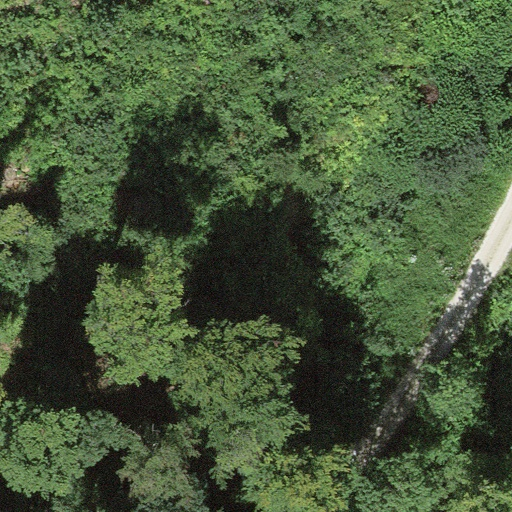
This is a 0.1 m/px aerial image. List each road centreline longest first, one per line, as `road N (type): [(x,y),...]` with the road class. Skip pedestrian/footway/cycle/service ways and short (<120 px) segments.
road 1 (track): [(511,218),(421,377),(325,511)]
road 2 (track): [(511,239),(466,455),(446,511)]
